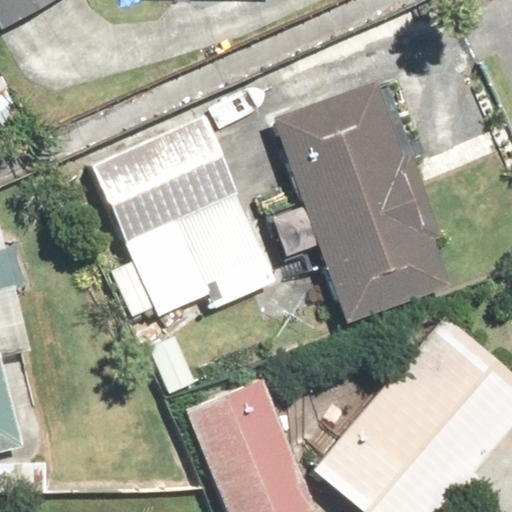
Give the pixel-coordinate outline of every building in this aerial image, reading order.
[(0,0),(0,28),(54,0),(0,0)] [(368,77),(264,115),(340,321),(443,284),(427,239),(439,235),(407,149),(396,153),(368,77)] [(104,276),(162,397),(192,383),(159,315),(199,296),(206,309),(269,279),(191,117),(80,170),(126,266),(104,276)] [(469,469),(511,418),(511,378),(440,316),(309,468),(360,511),(431,511),(455,485),(465,494),(480,478),(469,469)] [(0,447),(21,442),(0,359),(0,447)] [(302,511),(250,383),(181,410),(221,511),(302,511)]
